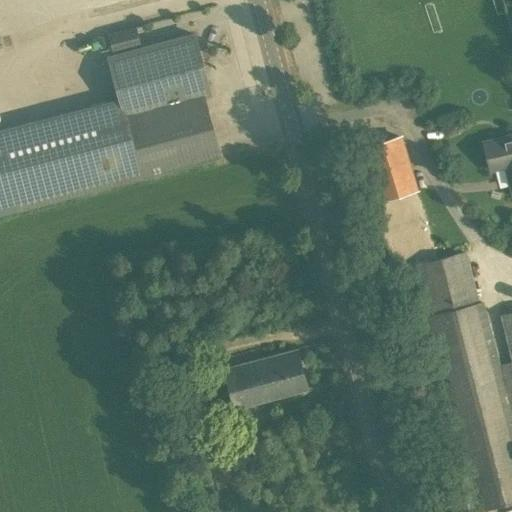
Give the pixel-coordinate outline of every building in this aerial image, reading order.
[(136,26),(107,34),(113,53),(141,45),(136,26)] [(191,94),(203,91),(199,75),(205,74),(194,34),(109,57),(119,97),(147,90),(150,105),(191,94)] [(220,156),(203,91),(191,94),(150,105),(147,90),(119,97),(89,105),(109,185),(220,156)] [(511,134),(482,142),(489,170),(505,166),(511,192),(511,134)] [(415,188),(399,136),(364,147),(380,199),(415,188)] [(511,362),(511,361),(495,365),(465,250),(415,263),(469,471),(447,477),(455,511),(469,511),(478,510),(511,500),(511,362)] [(511,309),(499,313),(511,361),(511,362),(511,309)] [(233,408),(307,388),(296,348),(222,368),(233,408)] [(193,377),(191,377),(168,382),(179,422),(202,416),(193,377)]
